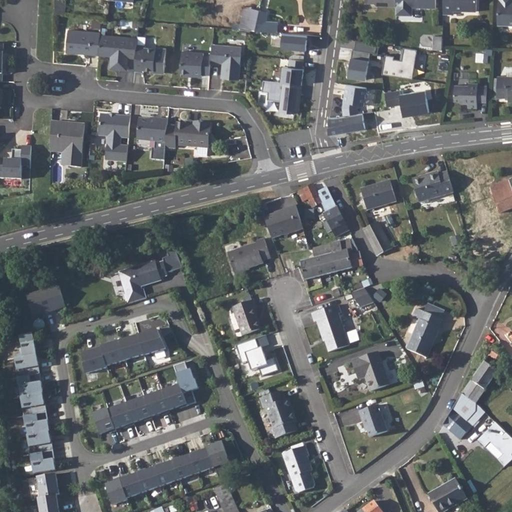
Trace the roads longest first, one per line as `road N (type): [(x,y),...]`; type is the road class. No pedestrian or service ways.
road 1 (residential): [(235,416),(186,299),(57,337),(77,470)]
road 2 (residential): [(0,248),(269,179)]
road 3 (residential): [(67,91),(230,107),(255,134),(269,179)]
road 4 (residential): [(323,164),(376,270),(416,268),(456,283),(484,314)]
road 5 (residential): [(484,314),(427,429),(350,494)]
road 6 (residential): [(350,494),(283,311),(290,293)]
road 7 (residential): [(323,164),(511,132)]
road 8 (residential): [(235,416),(77,470)]
road 9 (residential): [(339,0),(323,164)]
